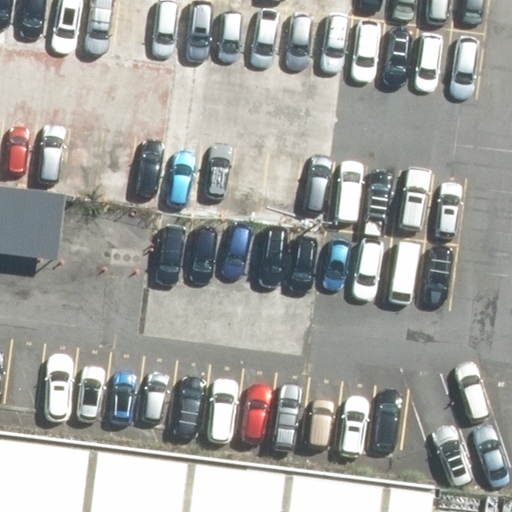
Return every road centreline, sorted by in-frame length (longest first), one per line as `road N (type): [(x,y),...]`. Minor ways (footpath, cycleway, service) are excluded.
road 1 (unknown): [(0,288),(371,311)]
road 2 (unknown): [(409,0),(371,311)]
road 3 (unknown): [(371,311),(511,327)]
